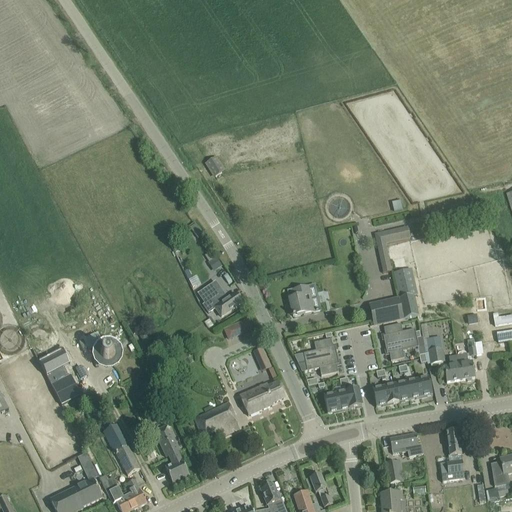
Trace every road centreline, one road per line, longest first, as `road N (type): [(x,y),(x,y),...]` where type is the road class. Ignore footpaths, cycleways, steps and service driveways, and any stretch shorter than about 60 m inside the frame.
road 1 (unclassified): [(232,250),(64,0)]
road 2 (residential): [(317,443),(232,250)]
road 3 (tertiary): [(348,436),(511,405)]
road 4 (tertiary): [(169,511),(317,443)]
